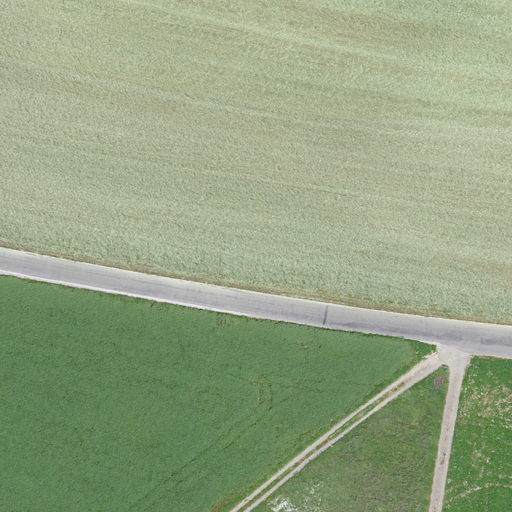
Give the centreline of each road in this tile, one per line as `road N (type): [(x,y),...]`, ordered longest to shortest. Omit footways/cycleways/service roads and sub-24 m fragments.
road 1 (unclassified): [(0,260),(511,339)]
road 2 (track): [(463,335),(246,511)]
